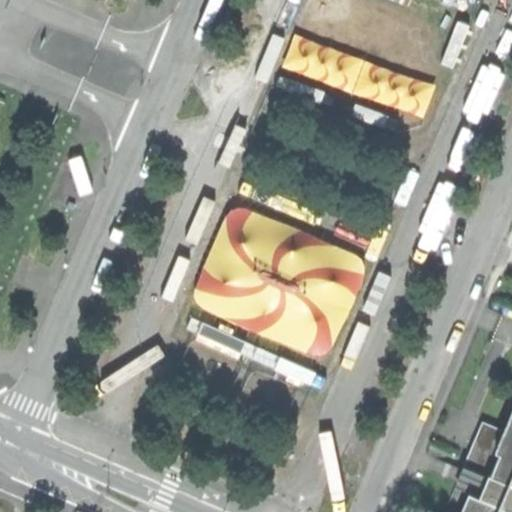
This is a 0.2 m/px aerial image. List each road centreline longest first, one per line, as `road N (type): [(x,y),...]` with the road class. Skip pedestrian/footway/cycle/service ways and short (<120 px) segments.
road 1 (unclassified): [(196,0),(13,446)]
road 2 (unclassified): [(367,511),(511,172)]
road 3 (unclassified): [(183,511),(13,446)]
